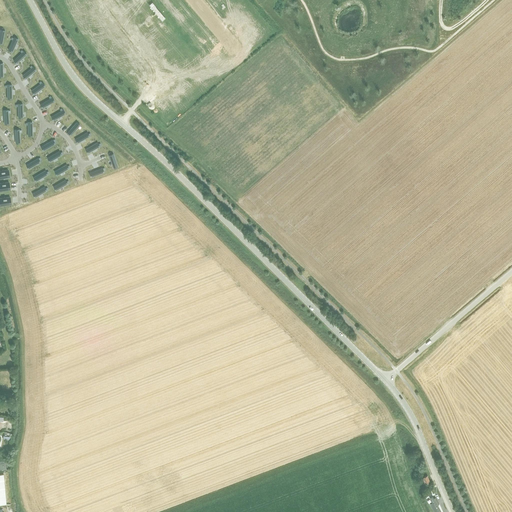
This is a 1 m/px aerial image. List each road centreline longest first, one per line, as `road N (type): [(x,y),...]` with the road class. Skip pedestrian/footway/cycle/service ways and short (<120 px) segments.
road 1 (secondary): [(384,380),(84,89),(29,0)]
road 2 (unclassified): [(384,380),(511,271)]
road 3 (secondary): [(451,511),(408,411),(384,380)]
